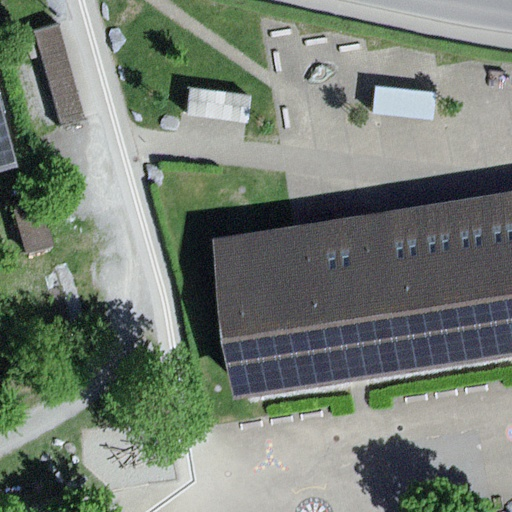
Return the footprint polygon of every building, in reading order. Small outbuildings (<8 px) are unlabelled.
[(55,24),(29,31),(53,125),(79,118),(55,24)] [(183,86),(179,114),(243,123),(247,95),(183,86)] [(511,195),(212,240),(236,397),(511,356),(511,195)] [(39,200),(9,206),(18,251),(48,244),(39,200)] [(117,255),(102,258),(96,275),(107,287),(122,284),(129,268),(117,255)]
